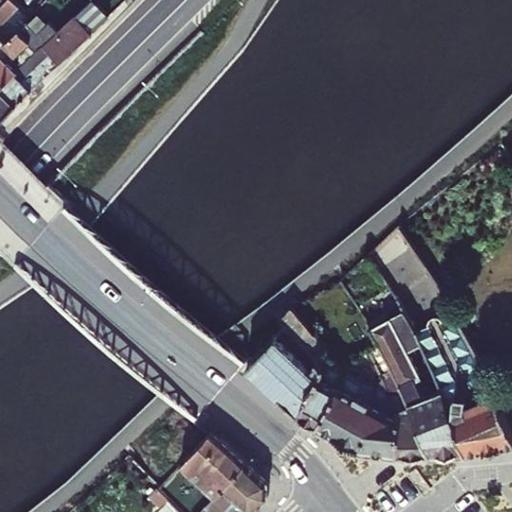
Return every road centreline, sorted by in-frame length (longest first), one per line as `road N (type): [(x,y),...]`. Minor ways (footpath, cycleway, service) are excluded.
road 1 (tertiary): [(324,487),(0,195)]
road 2 (tertiary): [(0,199),(61,124),(187,0)]
